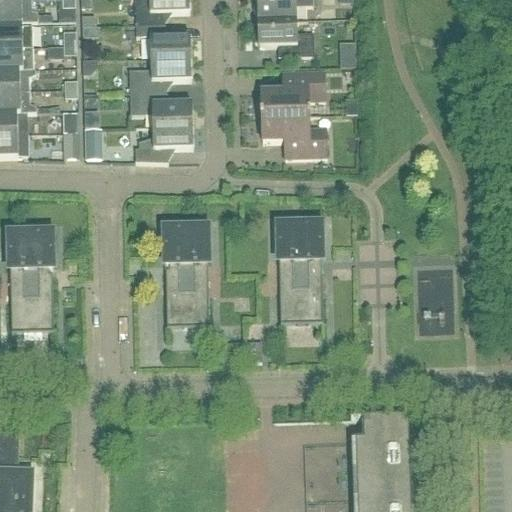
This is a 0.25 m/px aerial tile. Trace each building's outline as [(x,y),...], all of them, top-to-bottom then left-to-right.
[(135,14),(135,31),(164,31),(164,19),(190,19),(189,0),(148,0),(149,9),(135,13),(135,14)] [(258,19),(258,28),(296,27),(296,13),(313,13),(312,2),(316,2),(316,0),(276,0),(276,2),(257,3),(257,5),(253,7),(253,17),(258,19)] [(75,5),(62,6),(63,14),(75,14),(75,5)] [(32,6),(0,7),(0,29),(38,29),(38,21),(34,18),(32,19),(32,6)] [(296,27),(258,28),(258,36),(254,38),(254,49),(258,50),(258,53),(278,52),(278,64),(314,63),(313,40),(297,40),(296,27)] [(150,43),(151,65),(191,64),(190,42),(165,42),(164,31),(135,31),(136,43),(150,43)] [(0,32),(0,54),(33,54),(32,32),(0,32)] [(63,39),(64,53),(76,53),(76,38),(63,39)] [(76,53),(64,53),(64,62),(77,62),(76,53)] [(0,54),(0,76),(33,76),(33,54),(0,54)] [(122,75),(142,75),(142,64),(122,64),(122,75)] [(129,77),(129,100),(166,99),(166,87),(191,87),(191,64),(151,65),(151,77),(129,77)] [(0,98),(30,97),(29,84),(31,84),(36,81),(35,76),(33,76),(0,76),(0,98)] [(260,109),(260,123),(310,122),(310,120),(309,120),(308,108),(325,107),(324,79),(282,80),(283,97),(261,98),(261,109),(260,109)] [(64,88),(65,97),(77,96),(77,88),(64,88)] [(77,96),(65,97),(65,105),(78,105),(77,96)] [(0,98),(0,119),(28,119),(37,119),(36,114),(32,112),(30,112),(30,97),(0,98)] [(152,121),(152,133),(192,132),(192,110),(166,110),(166,99),(129,100),(130,122),(152,121)] [(0,141),(28,141),(28,119),(0,119),(0,141)] [(310,122),(260,123),(261,138),(262,138),(262,149),(284,148),(285,165),(327,164),(326,136),(309,136),(309,124),(310,124),(310,122)] [(66,131),(66,140),(78,139),(78,131),(66,131)] [(192,132),(152,133),(153,145),(138,149),(138,155),(135,156),(135,169),(168,170),(168,155),(193,155),(192,132)] [(78,139),(66,140),(66,141),(64,141),(65,163),(79,163),(79,148),(78,139)] [(28,141),(0,141),(0,163),(29,163),(28,141)] [(317,271),(317,265),(321,265),(320,231),(278,232),(280,329),(323,328),(321,271),(317,271)] [(169,276),(165,276),(167,333),(209,332),(207,234),(164,235),(165,270),(169,270),(169,276)] [(9,240),(11,338),(54,337),(52,280),(48,280),(48,274),(52,274),(51,239),(9,240)] [(416,329),(437,328),(436,317),(416,317),(416,329)] [(311,331),(277,332),(278,343),(311,342),(311,331)] [(229,349),(229,369),(262,368),(261,348),(229,349)] [(27,373),(27,356),(7,357),(7,374),(27,373)] [(34,369),(35,385),(55,385),(54,369),(34,369)] [(355,447),(351,447),(353,511),(410,511),(408,424),(361,425),(362,446),(355,446),(355,447)] [(323,426),(324,506),(335,506),(335,463),(341,463),(340,426),(323,426)] [(0,511),(28,511),(29,508),(33,508),(33,498),(29,498),(30,480),(18,480),(19,439),(0,438),(0,511)] [(217,441),(218,455),(250,454),(250,440),(217,441)] [(436,443),(436,444),(441,444),(441,458),(450,457),(450,464),(451,464),(451,443),(436,443)]
